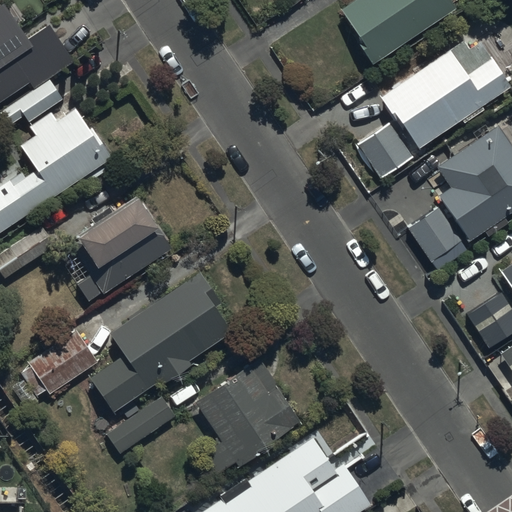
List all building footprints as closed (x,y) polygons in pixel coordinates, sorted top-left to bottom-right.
[(370,65),(453,9),(446,0),(354,0),(337,12),(352,34),(350,35),(370,65)] [(4,2),(0,4),(0,102),(30,82),(34,88),(75,60),(50,24),(29,38),(4,2)] [(414,149),(507,87),(492,65),(497,62),(494,56),(497,54),(489,42),(481,48),(477,42),(467,49),(462,41),(379,96),(414,149)] [(85,186),(108,170),(103,163),(110,158),(90,128),(88,130),(74,110),(58,121),(51,111),(27,127),(34,137),(19,148),(35,171),(25,178),(20,172),(0,186),(0,234),(80,179),(85,186)] [(378,180),(411,157),(388,123),(354,146),(378,180)] [(511,149),(503,136),(496,126),(434,168),(448,189),(436,197),(467,242),(511,210),(511,149)] [(171,250),(137,196),(113,211),(110,207),(91,219),(94,224),(76,236),(87,253),(78,259),(89,276),(76,284),(87,301),(101,292),(102,294),(171,250)] [(429,263),(459,241),(436,208),(405,229),(429,263)] [(53,246),(40,227),(0,254),(0,270),(5,278),(53,246)] [(511,293),(511,260),(496,271),(511,293)] [(219,302),(198,272),(110,334),(124,355),(90,379),(114,413),(157,383),(160,387),(190,366),(187,362),(230,332),(212,307),(219,302)] [(487,349),(511,332),(511,313),(497,292),(464,315),(487,349)] [(96,363),(74,329),(26,362),(33,371),(24,378),(37,397),(45,391),(49,395),(96,363)] [(511,368),(511,345),(501,353),(511,368)] [(282,394),(257,359),(193,404),(219,441),(200,455),(214,475),(236,459),(241,466),(269,446),(268,444),(298,423),(279,396),(282,394)] [(173,416),(160,397),(106,435),(119,454),(173,416)] [(357,511),(368,505),(340,463),(331,469),(309,437),(199,511),(357,511)]
